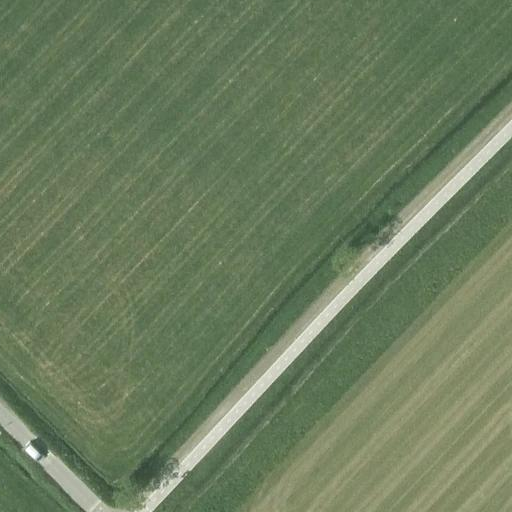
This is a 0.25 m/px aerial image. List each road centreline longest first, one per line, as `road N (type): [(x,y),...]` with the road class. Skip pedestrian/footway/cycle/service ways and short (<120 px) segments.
road 1 (track): [(125,511),(511,110)]
road 2 (tertiary): [(99,511),(0,412)]
